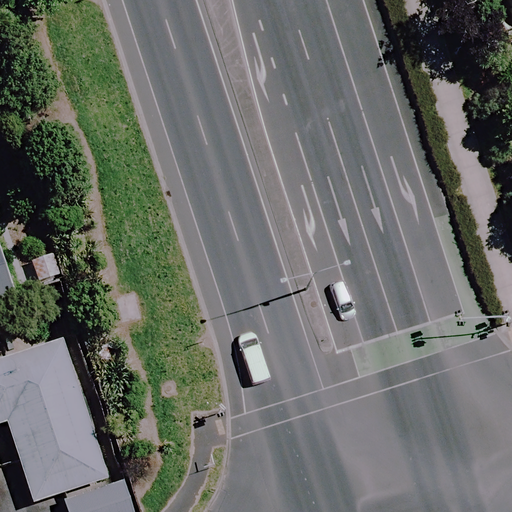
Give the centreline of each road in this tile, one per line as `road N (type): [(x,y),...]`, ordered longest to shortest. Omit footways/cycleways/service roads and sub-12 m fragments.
road 1 (primary): [(328,511),(164,0)]
road 2 (primary): [(303,0),(472,509)]
